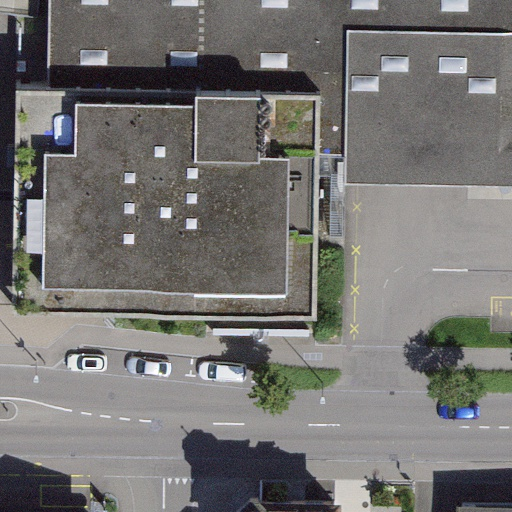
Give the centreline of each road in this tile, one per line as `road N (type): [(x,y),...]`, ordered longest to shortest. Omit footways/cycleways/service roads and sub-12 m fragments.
road 1 (tertiary): [(511,430),(165,424)]
road 2 (tertiary): [(165,424),(0,415)]
